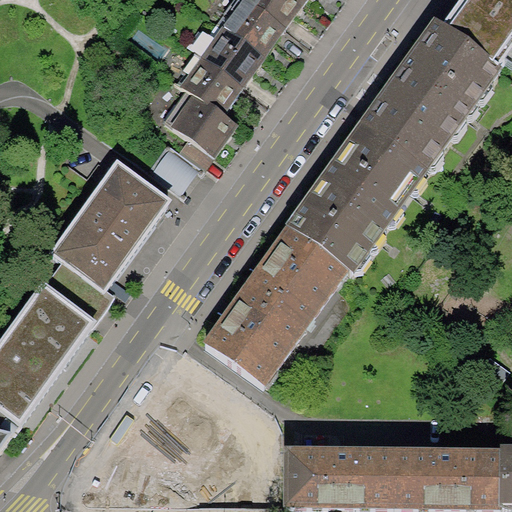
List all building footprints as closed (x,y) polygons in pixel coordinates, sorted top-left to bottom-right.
[(228,19),(220,30),(264,61),(272,50),(285,33),(239,0),(236,0),(225,16),(228,19)] [(239,0),(285,33),(292,22),(305,4),(298,0),(239,0)] [(511,0),(466,0),(442,34),(499,75),(511,56),(511,0)] [(252,78),(264,61),(220,30),(212,41),(208,39),(195,57),(242,92),(252,78)] [(425,176),(498,75),(499,75),(442,34),(437,30),(417,58),(416,58),(412,59),(405,69),(405,73),(406,74),(402,79),(401,79),(397,80),(390,90),(390,94),(391,95),(380,110),(364,132),(425,176)] [(228,111),(242,92),(195,57),(182,75),(186,78),(178,88),(191,98),(222,120),(228,111)] [(182,110),(178,107),(165,125),(189,143),(180,155),(205,173),(221,150),(236,130),(222,120),(191,98),(182,110)] [(180,155),(180,156),(117,111),(97,139),(184,202),(186,198),(183,195),(198,175),(201,178),(205,173),(180,155)] [(324,187),(385,231),(425,176),(364,132),(344,159),(338,168),(336,168),(332,169),(325,178),(325,183),(326,184),(324,187)] [(45,295),(43,293),(0,353),(0,415),(19,430),(56,379),(92,329),(82,321),(101,295),(103,296),(153,227),(167,209),(118,173),(55,261),(65,268),(45,295)] [(385,231),(324,187),(300,221),(290,234),(347,275),(351,278),(385,231)] [(305,333),(347,275),(290,234),(269,263),(248,291),(305,333)] [(263,391),(305,333),(248,291),(223,327),(206,350),(263,391)] [(0,455),(3,451),(19,430),(0,415),(0,455)] [(511,511),(511,453),(501,453),(501,460),(500,511),(511,511)] [(323,511),(395,511),(395,459),(287,458),(287,511),(323,511)] [(500,511),(501,460),(395,459),(395,511),(404,511),(500,511)]
